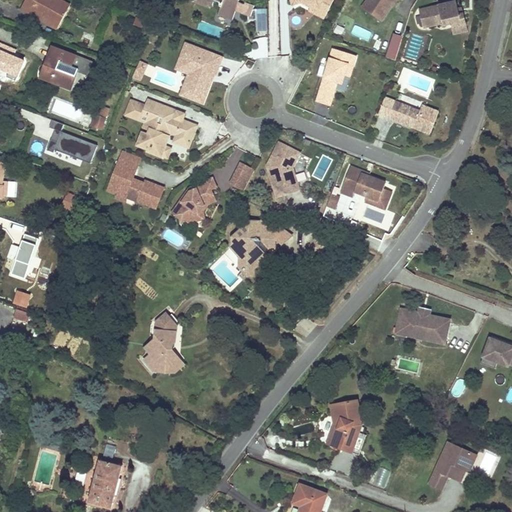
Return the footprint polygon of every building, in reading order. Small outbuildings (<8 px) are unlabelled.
[(31,1),(28,0),(26,0),(20,10),(56,31),(58,27),(31,11),(35,4),(31,1)] [(28,0),(31,1),(35,4),(31,11),(58,27),(70,6),(60,0),(28,0)] [(194,0),(194,1),(211,7),(213,0),(214,0),(223,3),(219,14),(233,19),(237,8),(243,11),(242,12),(248,14),(249,20),(257,19),(257,9),(253,9),(255,5),(246,2),(245,4),(239,1),(239,0),(194,0)] [(366,0),(361,8),(381,22),(395,0),(366,0)] [(418,11),(423,28),(442,23),(442,26),(450,24),(453,26),(461,24),(459,16),(462,15),(460,9),(457,9),(455,1),(418,11)] [(311,6),(309,9),(325,17),(329,8),(321,4),(320,7),(313,3),(311,6)] [(267,8),(257,9),(257,19),(258,30),(268,30),(267,8)] [(462,15),(459,16),(461,24),(453,26),(450,24),(452,34),(467,30),(463,14),(462,15)] [(149,30),(151,24),(136,19),(134,25),(149,30)] [(333,33),(341,36),(344,28),(337,25),(333,33)] [(385,57),(395,60),(403,36),(393,33),(385,57)] [(186,63),(193,45),(187,43),(178,68),(190,73),(192,74),(195,67),(186,63)] [(223,57),(193,45),(186,63),(195,67),(192,74),(190,73),(181,95),(204,103),(211,86),(208,85),(212,75),(216,77),(223,57)] [(75,57),(52,49),(41,79),(71,90),(78,70),(72,67),(75,57)] [(346,76),(349,65),(354,67),(358,57),(334,49),(319,94),(333,98),(336,90),(341,75),(346,76)] [(143,55),(134,76),(141,79),(149,57),(143,55)] [(340,91),(346,76),(341,75),(336,90),(340,91)] [(132,101),(127,115),(142,120),(144,115),(149,116),(145,126),(145,127),(151,130),(149,135),(144,132),(139,145),(149,149),(149,151),(162,156),(162,155),(165,148),(171,132),(178,135),(192,141),(198,126),(183,121),(177,118),(179,112),(149,101),(147,107),(132,101)] [(420,113),(394,102),(387,119),(407,126),(407,125),(412,127),(411,128),(430,136),(439,113),(422,107),(420,113)] [(98,107),(90,127),(101,131),(109,111),(98,107)] [(179,112),(177,118),(183,121),(185,114),(179,112)] [(83,160),(91,163),(98,144),(61,132),(64,124),(56,122),(45,154),(81,166),(83,160)] [(192,141),(178,135),(175,142),(190,147),(192,141)] [(290,182),(286,170),(291,168),(299,154),(278,142),(265,166),(266,169),(273,173),(269,179),(274,195),(278,194),(279,196),(298,190),(295,180),(290,182)] [(171,150),(165,148),(162,155),(168,158),(171,150)] [(141,157),(123,150),(120,159),(138,166),(141,157)] [(138,166),(120,159),(107,190),(117,195),(119,190),(136,197),(135,200),(156,209),(164,188),(147,181),(146,184),(132,179),(138,166)] [(241,163),(237,170),(251,177),(255,170),(241,163)] [(293,175),(291,168),(286,170),(290,182),(295,180),(293,175)] [(350,169),(341,195),(354,200),(355,195),(367,199),(380,204),(384,191),(386,185),(362,176),(363,174),(350,169)] [(251,177),(237,170),(231,183),(245,190),(251,177)] [(209,190),(220,184),(216,175),(188,189),(184,195),(186,196),(188,193),(201,187),(204,192),(209,190)] [(184,195),(171,214),(180,220),(182,216),(187,219),(188,223),(199,221),(198,214),(202,208),(208,205),(215,201),(209,190),(204,192),(201,187),(188,193),(186,196),(184,195)] [(380,204),(367,199),(366,204),(386,212),(393,194),(384,191),(380,204)] [(64,208),(74,211),(78,200),(68,197),(64,208)] [(340,199),(332,197),(328,210),(335,212),(340,199)] [(208,205),(202,208),(198,214),(199,221),(205,220),(203,212),(208,205)] [(181,225),(188,223),(187,219),(182,216),(180,220),(181,225)] [(275,239),(261,222),(255,227),(250,222),(233,237),(238,243),(233,247),(240,256),(246,257),(251,263),(244,271),(247,275),(253,275),(254,268),(263,260),(259,255),(260,240),(266,246),(275,239)] [(284,231),(272,223),(261,222),(275,239),(284,231)] [(275,250),(275,239),(266,246),(260,240),(259,255),(263,260),(267,257),(264,253),(269,248),(273,252),(275,250)] [(251,263),(246,257),(240,256),(239,266),(244,271),(251,263)] [(28,306),(31,295),(17,291),(14,302),(28,306)] [(446,344),(452,320),(402,308),(398,326),(416,330),(415,337),(446,344)] [(14,318),(30,323),(33,314),(17,309),(14,318)] [(177,326),(167,313),(156,322),(155,338),(158,341),(156,349),(145,360),(154,371),(159,367),(168,368),(168,365),(175,365),(176,354),(172,349),(170,349),(170,346),(173,342),(176,342),(177,326)] [(416,330),(398,326),(397,333),(415,337),(416,330)] [(511,346),(491,339),(484,357),(499,363),(509,367),(510,364),(511,364),(511,346)] [(482,364),(496,369),(499,363),(484,357),(482,364)] [(337,429),(333,437),(330,446),(351,453),(358,434),(361,425),(357,403),(335,407),(338,422),(340,423),(338,429),(337,429)] [(338,422),(335,407),(329,408),(332,426),(326,444),(330,446),(333,437),(337,429),(338,429),(340,423),(338,422)] [(359,456),(366,437),(358,434),(351,453),(359,456)] [(477,455),(448,442),(430,483),(443,489),(449,476),(454,478),(459,467),(466,470),(470,472),(477,455)] [(105,446),(106,457),(116,456),(115,445),(105,446)] [(89,503),(100,506),(111,509),(122,467),(100,461),(89,503)] [(466,470),(459,467),(454,478),(461,481),(466,470)] [(303,511),(300,510),(299,511),(321,511),(327,495),(301,486),(295,504),(301,506),(305,507),(303,511)]
